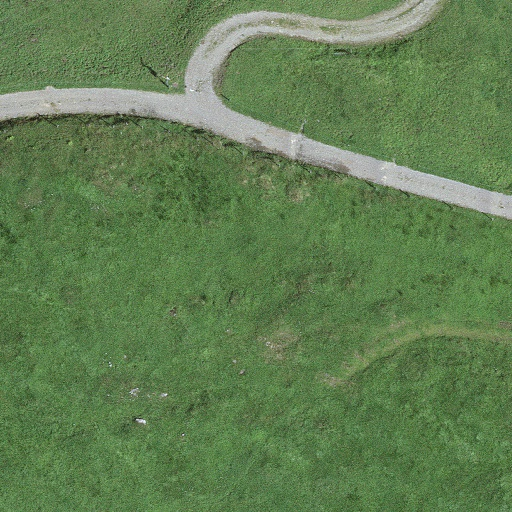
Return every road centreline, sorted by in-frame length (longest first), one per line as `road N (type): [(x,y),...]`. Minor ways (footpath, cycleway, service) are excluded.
road 1 (track): [(511,206),(366,169),(206,115),(55,83),(0,94)]
road 2 (track): [(206,115),(199,85),(208,54),(231,30),(271,23),(351,34),(393,25),(429,0)]
